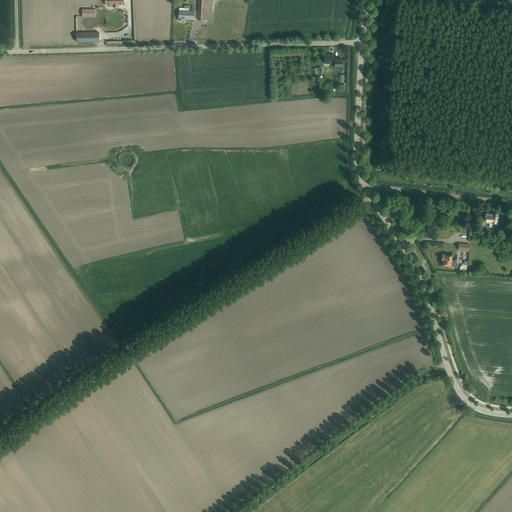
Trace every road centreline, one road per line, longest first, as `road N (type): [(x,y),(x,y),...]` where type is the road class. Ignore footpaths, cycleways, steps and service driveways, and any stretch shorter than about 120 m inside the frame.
road 1 (track): [(0,440),(369,197)]
road 2 (residential): [(511,415),(477,409),(458,391),(420,274),(359,178),(361,42)]
road 3 (residential): [(361,42),(0,53)]
road 4 (track): [(511,203),(364,188)]
